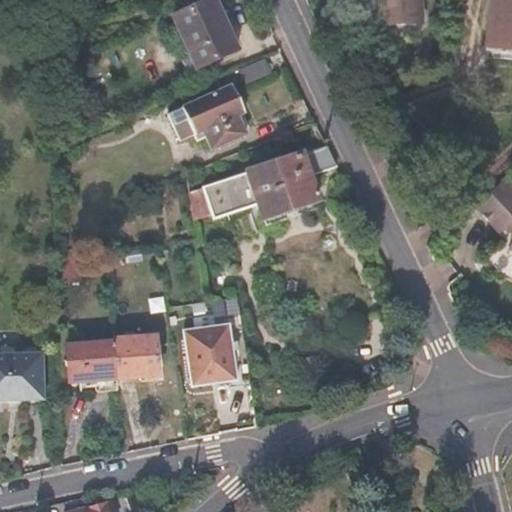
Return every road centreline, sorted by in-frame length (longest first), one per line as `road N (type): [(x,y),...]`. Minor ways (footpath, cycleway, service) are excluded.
road 1 (residential): [(278,0),(462,403)]
road 2 (residential): [(0,500),(239,447),(273,466)]
road 3 (primary): [(462,403),(333,438),(273,466)]
